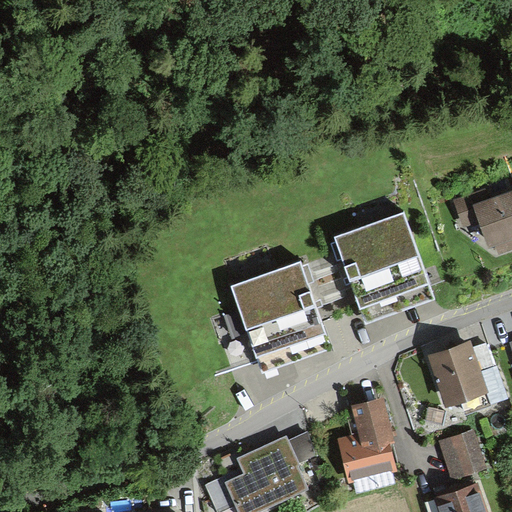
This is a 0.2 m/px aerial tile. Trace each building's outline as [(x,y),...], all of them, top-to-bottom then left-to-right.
[(511,251),(511,188),(485,197),(483,191),(452,201),(461,230),(480,224),(488,249),(496,247),(499,255),(511,251)] [(405,211),(335,236),(367,325),(437,300),(405,211)] [(297,262),(232,286),(262,370),(328,347),(297,262)] [(470,342),(429,358),(447,407),(462,402),(466,414),(490,405),(486,393),(489,392),(473,349),(470,342)] [(486,344),(473,349),(489,392),(486,393),(490,405),(510,398),(497,366),(495,367),(486,344)] [(383,399),(351,407),(358,434),(339,438),(349,481),(397,470),(390,442),(393,441),(383,399)] [(472,431),(439,442),(451,478),(484,467),(472,431)] [(288,441),(298,463),(317,454),(309,432),(288,441)] [(225,478),(206,487),(217,511),(220,511),(237,505),(239,511),(256,511),(306,490),(296,467),(299,466),(298,463),(288,441),(286,436),(236,458),(242,471),(225,478)] [(487,511),(478,483),(435,497),(439,511),(487,511)]
